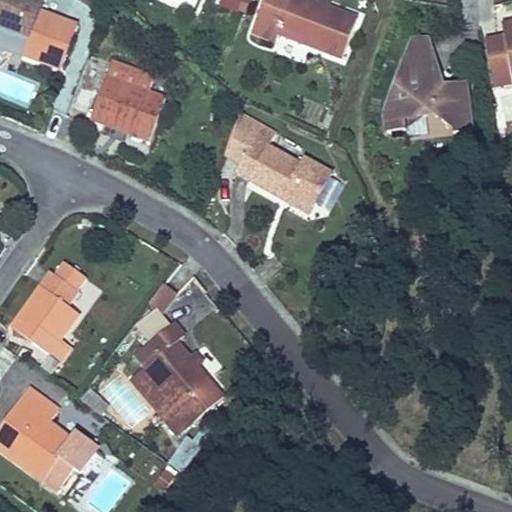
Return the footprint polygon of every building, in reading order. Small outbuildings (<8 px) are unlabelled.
[(5,0),(0,16),(0,26),(30,38),(24,56),(62,70),(78,26),(41,12),(45,0),(5,0)] [(264,0),(259,17),(281,26),(278,35),(343,60),(358,19),(329,8),(321,5),(308,0),(264,0)] [(327,0),(322,0),(321,5),(329,8),(332,2),(327,0)] [(275,44),(278,35),(281,26),(259,17),(252,35),(275,44)] [(511,23),(503,25),(506,40),(509,56),(490,60),(495,86),(511,83),(511,23)] [(0,46),(24,56),(30,38),(0,26),(0,46)] [(411,39),(406,54),(430,56),(430,41),(411,39)] [(487,44),(490,60),(509,56),(506,40),(487,44)] [(467,84),(448,86),(441,92),(435,86),(437,75),(430,56),(406,54),(385,111),(388,134),(407,131),(406,120),(426,118),(429,114),(435,113),(436,117),(454,130),(454,135),(473,133),(467,84)] [(113,62),(107,78),(150,93),(155,78),(113,62)] [(442,87),(437,75),(435,86),(441,92),(448,86),(442,87)] [(166,99),(150,93),(107,78),(91,121),(107,126),(109,122),(128,129),(152,137),(166,99)] [(237,175),(283,200),(287,194),(314,209),(332,175),(304,159),(300,166),(268,149),(275,136),(240,115),(226,155),(243,164),(237,175)] [(428,134),(426,118),(406,120),(407,131),(408,137),(428,134)] [(126,133),(128,129),(109,122),(107,126),(126,133)] [(311,215),(314,209),(287,194),(283,200),(311,215)] [(488,237),(492,225),(473,219),(469,231),(488,237)] [(12,329),(50,356),(60,341),(79,315),(68,307),(87,280),(64,264),(55,276),(52,274),(12,329)] [(157,309),(163,317),(179,296),(164,285),(150,305),(156,310),(157,309)] [(134,357),(144,369),(191,425),(225,397),(199,366),(191,357),(178,342),(186,335),(175,323),(171,326),(163,317),(157,309),(156,310),(135,327),(150,344),(134,357)] [(72,350),(60,341),(50,356),(62,364),(72,350)] [(196,353),(191,357),(199,366),(204,362),(196,353)] [(177,438),(191,425),(144,369),(129,382),(177,438)] [(29,390),(0,429),(0,430),(25,449),(16,461),(44,482),(60,459),(74,469),(81,474),(98,451),(77,435),(73,440),(50,424),(59,412),(29,390)] [(110,408),(91,390),(80,401),(101,417),(110,408)] [(0,449),(16,461),(25,449),(0,430),(0,449)] [(183,474),(195,456),(182,447),(170,465),(183,474)] [(58,491),(74,469),(60,459),(44,482),(58,491)] [(165,492),(175,479),(166,471),(156,485),(165,492)]
